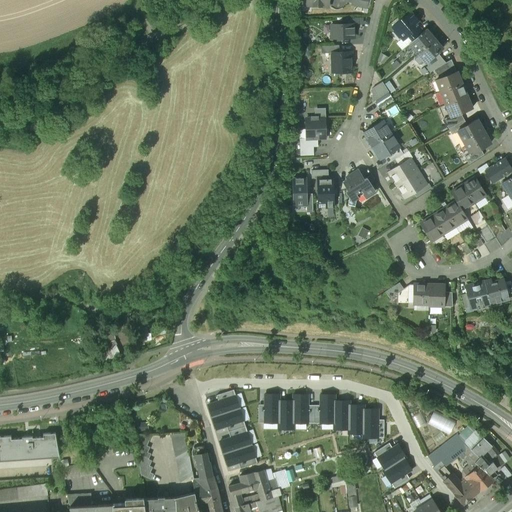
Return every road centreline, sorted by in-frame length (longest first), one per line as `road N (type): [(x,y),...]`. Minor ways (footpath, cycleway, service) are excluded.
road 1 (residential): [(185,357),(181,317),(268,160),(276,0)]
road 2 (secondary): [(511,427),(448,387),(372,358),(240,345),(185,357)]
road 3 (residential): [(192,395),(233,384),(349,385),(388,398),(414,454),(464,511)]
road 4 (track): [(204,0),(172,32),(65,97),(35,114),(0,120)]
road 5 (secondary): [(185,357),(0,403)]
road 6 (residential): [(511,148),(452,28),(421,0)]
road 7 (residential): [(380,0),(348,147)]
